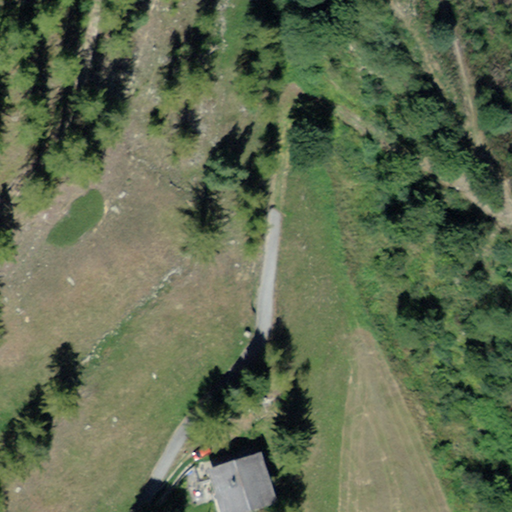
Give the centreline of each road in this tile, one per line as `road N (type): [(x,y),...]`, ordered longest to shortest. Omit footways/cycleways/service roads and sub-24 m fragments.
road 1 (residential): [(137,511),(193,413),(239,365),(257,330),(271,209)]
road 2 (track): [(0,168),(53,61),(60,0)]
